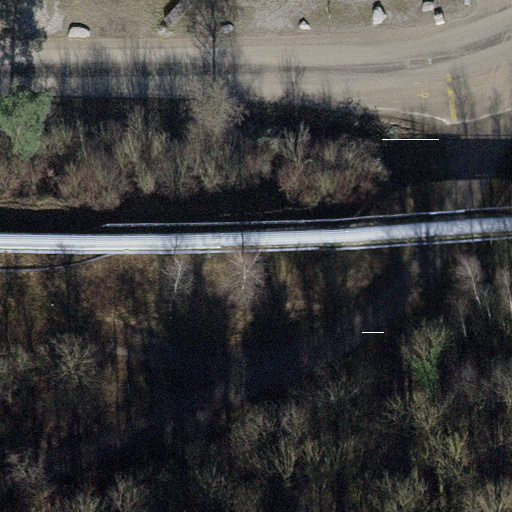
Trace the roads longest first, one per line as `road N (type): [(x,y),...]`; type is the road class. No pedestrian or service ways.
road 1 (track): [(507,58),(406,69),(0,70)]
road 2 (track): [(247,383),(362,325),(426,263),(473,185),(507,58)]
road 3 (track): [(0,481),(247,383)]
road 4 (track): [(247,383),(129,343),(0,338)]
